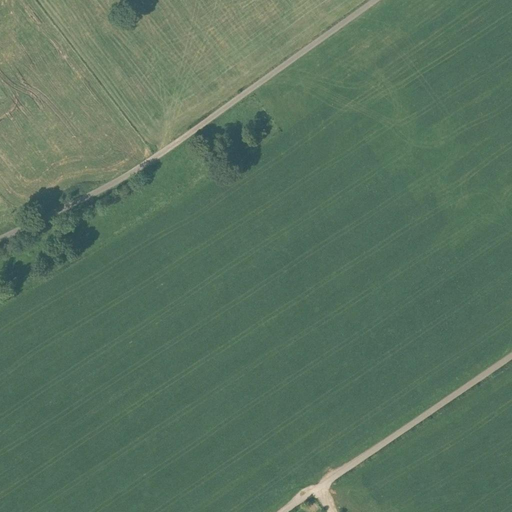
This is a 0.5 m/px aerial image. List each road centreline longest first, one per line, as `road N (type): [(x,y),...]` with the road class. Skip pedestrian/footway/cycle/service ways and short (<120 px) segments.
road 1 (track): [(378,0),(206,123),(0,236)]
road 2 (track): [(511,355),(284,511)]
